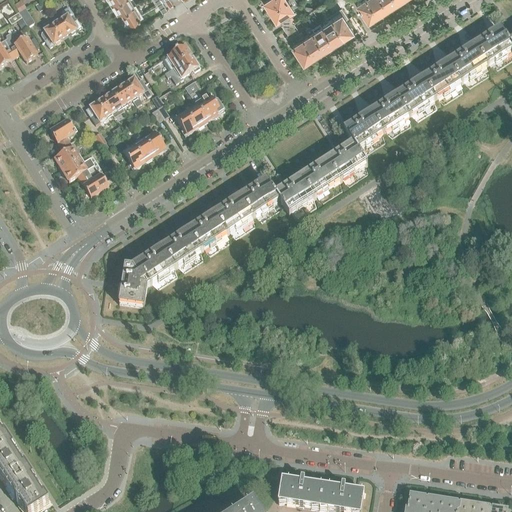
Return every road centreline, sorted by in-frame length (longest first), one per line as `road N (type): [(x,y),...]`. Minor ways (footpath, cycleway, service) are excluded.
road 1 (secondary): [(511,383),(463,403),(419,406),(119,359),(77,330),(59,292)]
road 2 (secondary): [(3,337),(35,356),(68,352),(117,373),(257,394)]
road 3 (secondary): [(257,394),(428,420),(472,416),(511,400)]
road 4 (residential): [(81,511),(109,492),(125,430),(249,446)]
road 5 (residential): [(82,247),(263,129)]
road 6 (residential): [(304,103),(463,0)]
road 7 (residential): [(249,446),(391,466)]
road 8 (residential): [(13,135),(124,62)]
road 9 (residential): [(82,247),(13,135)]
road 10 (residential): [(263,129),(196,16)]
road 11 (residential): [(0,106),(109,40)]
road 12 (residential): [(391,466),(511,485)]
road 13 (residential): [(304,103),(240,0)]
